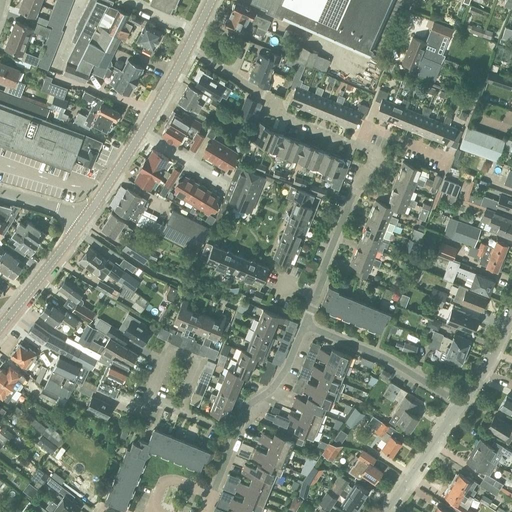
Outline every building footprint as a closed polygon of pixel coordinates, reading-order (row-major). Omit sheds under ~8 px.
[(37,10),(40,4),(28,0),(23,0),(20,9),(38,16),(40,11),(37,10)] [(90,41),(108,5),(98,0),(96,0),(75,43),(66,61),(68,62),(63,73),(72,77),(78,65),(80,60),(85,52),(90,41)] [(75,43),(96,0),(98,0),(108,5),(112,6),(114,2),(110,0),(89,0),(75,28),(76,29),(72,41),(75,43)] [(151,0),(150,3),(174,13),(179,0),(151,0)] [(250,0),(251,0),(267,7),(266,9),(369,55),(393,0),(250,0)] [(69,13),(71,8),(56,2),(54,7),(69,13)] [(233,9),(231,15),(247,22),(250,23),(252,24),(262,28),(267,30),(271,21),(257,15),(257,13),(255,12),(251,10),(251,9),(237,2),(236,4),(234,4),(232,7),(233,9)] [(109,5),(91,42),(114,52),(116,48),(121,38),(126,40),(132,25),(126,21),(127,19),(140,25),(144,27),(137,41),(145,45),(143,50),(151,54),(154,50),(154,48),(163,33),(147,25),(149,22),(142,18),(141,19),(130,14),(112,6),(109,5)] [(69,13),(54,7),(52,13),(66,19),(69,13)] [(471,7),(469,11),(473,13),(473,14),(475,15),(477,14),(481,16),(482,11),(471,7)] [(64,24),(66,19),(52,13),(49,19),(64,24)] [(227,19),(225,22),(226,24),(225,26),(240,33),(243,26),(245,27),(247,22),(231,15),(229,19),(227,19)] [(40,16),(37,23),(46,26),(47,24),(49,20),(40,16)] [(64,24),(49,19),(49,20),(47,24),(52,26),(62,30),(64,24)] [(16,21),(11,34),(28,40),(30,34),(32,35),(34,31),(48,37),(50,32),(52,28),(46,26),(37,23),(35,28),(33,28),(16,21)] [(413,37),(408,50),(441,63),(443,57),(443,58),(444,58),(445,55),(438,53),(445,35),(449,37),(452,29),(435,22),(427,43),(413,37)] [(260,33),(262,28),(258,27),(252,24),(249,30),(257,33),(257,32),(260,33)] [(468,24),(465,31),(482,36),(485,29),(481,28),(481,26),(478,25),(476,26),(472,25),(471,26),(468,24)] [(62,36),(64,31),(62,30),(52,26),(52,28),(50,32),(60,36),(62,36)] [(286,29),(283,36),(298,42),(301,35),(286,29)] [(59,42),(62,36),(60,36),(50,32),(48,37),(48,38),(58,41),(59,42)] [(25,47),(28,40),(11,34),(6,47),(23,54),(25,55),(22,60),(37,66),(39,60),(40,57),(26,52),(27,48),(25,47)] [(57,48),(59,42),(58,41),(48,38),(46,43),(56,47),(57,48)] [(114,52),(91,42),(86,52),(85,52),(80,60),(78,65),(72,77),(86,82),(90,71),(92,64),(93,64),(94,61),(97,62),(107,66),(114,52)] [(55,53),(57,48),(56,47),(46,43),(45,47),(44,49),(53,53),(55,53)] [(53,59),(55,53),(53,53),(44,49),(42,55),(51,58),(53,59)] [(255,64),(273,71),(275,65),(279,66),(283,57),(267,50),(265,56),(260,54),(255,64)] [(408,50),(403,63),(415,68),(414,73),(428,78),(435,81),(439,69),(445,72),(448,66),(455,68),(457,63),(444,58),(443,58),(443,57),(441,63),(408,50)] [(51,64),(53,59),(51,58),(42,55),(40,57),(39,60),(49,64),(51,64)] [(290,65),(298,68),(300,62),(292,58),(290,65)] [(119,68),(118,70),(137,81),(141,73),(142,73),(143,71),(143,70),(144,68),(129,59),(123,70),(119,68)] [(49,68),(51,64),(49,64),(39,60),(37,66),(48,70),(49,68)] [(383,69),(392,73),(395,64),(386,60),(385,61),(386,61),(383,69)] [(21,96),(22,94),(26,84),(16,80),(20,69),(0,61),(0,62),(0,79),(0,80),(0,81),(0,82),(6,85),(5,90),(21,96)] [(115,69),(107,66),(97,62),(94,61),(93,64),(92,64),(90,71),(104,77),(105,74),(111,77),(115,69)] [(298,68),(290,88),(295,90),(290,103),(301,107),(308,91),(300,88),(303,80),(300,79),(306,64),(300,62),(298,68)] [(251,76),(249,81),(257,84),(270,89),(272,84),(268,83),(273,71),(255,64),(251,76)] [(120,75),(115,85),(130,94),(131,92),(132,92),(133,90),(132,89),(137,81),(118,70),(116,73),(120,75)] [(200,70),(195,78),(198,80),(196,85),(210,93),(209,95),(216,99),(220,93),(221,93),(225,86),(224,86),(225,85),(223,84),(224,83),(219,79),(218,80),(200,70)] [(507,77),(488,71),(485,81),(504,87),(507,77)] [(51,95),(55,85),(43,80),(39,90),(51,95)] [(188,86),(179,102),(193,110),(193,109),(190,114),(206,124),(209,119),(199,112),(203,106),(197,102),(202,94),(188,86)] [(312,111),(321,88),(318,86),(315,94),(308,91),(301,107),(312,111)] [(0,88),(0,144),(71,171),(75,160),(92,168),(103,141),(82,132),(47,120),(51,108),(51,107),(50,107),(52,103),(47,101),(46,103),(22,94),(21,96),(5,90),(0,88)] [(322,116),(329,100),(321,97),(324,89),(321,88),(312,111),(322,116)] [(387,120),(393,103),(386,100),(389,93),(380,89),(376,100),(381,102),(376,115),(387,120)] [(94,104),(91,110),(97,113),(98,112),(114,120),(115,120),(118,119),(119,117),(119,116),(120,112),(103,103),(105,100),(97,96),(96,98),(93,96),(93,95),(85,90),(81,97),(94,104)] [(220,103),(213,99),(205,95),(203,98),(209,101),(211,102),(209,106),(216,110),(220,103)] [(333,120),(342,96),(339,95),(336,102),(329,100),(322,116),(333,120)] [(68,100),(55,96),(52,103),(50,107),(51,107),(51,108),(57,110),(54,117),(60,119),(63,112),(64,112),(68,100)] [(254,110),(258,101),(246,96),(239,114),(251,119),(249,124),(254,126),(259,112),(254,110)] [(343,124),(350,108),(342,105),(345,97),(342,96),(333,120),(343,124)] [(397,124),(407,100),(404,99),(401,106),(393,103),(387,120),(397,124)] [(408,128),(414,111),(407,109),(410,101),(407,100),(397,124),(408,128)] [(350,108),(343,124),(354,128),(359,117),(364,119),(369,107),(361,103),(357,111),(350,108)] [(419,132),(428,108),(425,107),(422,114),(414,111),(408,128),(419,132)] [(425,116),(419,132),(429,136),(436,120),(428,117),(431,110),(428,108),(425,116)] [(113,123),(114,120),(98,112),(97,113),(91,110),(88,117),(78,112),(74,121),(90,129),(93,123),(109,131),(110,130),(111,130),(113,129),(114,126),(113,123)] [(195,135),(203,140),(205,137),(197,132),(202,123),(186,113),(183,118),(175,113),(171,120),(169,119),(167,123),(184,133),(192,138),(195,135)] [(440,140),(449,117),(446,116),(443,123),(436,120),(429,136),(440,140)] [(449,117),(440,140),(450,145),(452,139),(459,142),(463,131),(457,128),(450,125),(452,118),(449,117)] [(167,123),(161,133),(178,143),(184,133),(167,123)] [(213,139),(214,138),(219,130),(212,126),(207,136),(213,139)] [(498,161),(503,148),(506,140),(468,126),(460,147),(498,161)] [(268,148),(274,131),(264,127),(262,133),(256,130),(252,142),(268,148)] [(278,152),(284,135),(274,131),(268,148),(278,152)] [(196,151),(203,140),(195,135),(192,138),(195,140),(191,148),(196,151)] [(286,161),(295,139),(284,135),(278,152),(282,153),(280,158),(286,161)] [(216,163),(226,145),(214,138),(213,139),(211,143),(208,142),(205,148),(208,150),(204,156),(216,163)] [(298,160),(304,143),(295,139),(286,161),(292,163),(294,158),(298,160)] [(511,151),(511,140),(506,139),(506,140),(503,148),(511,151)] [(305,170),(314,147),(304,143),(298,160),(304,162),(302,169),(305,170)] [(226,145),(216,163),(227,170),(231,163),(234,165),(237,160),(235,158),(238,153),(226,145)] [(318,168),(325,151),(314,147),(305,170),(309,172),(312,165),(318,168)] [(145,158),(164,169),(165,169),(163,168),(169,158),(163,155),(164,154),(159,151),(159,152),(153,149),(147,159),(146,158),(145,158)] [(328,171),(335,155),(325,151),(318,168),(324,170),(321,178),(325,179),(328,171)] [(337,184),(345,165),(343,165),(345,159),(335,155),(328,171),(336,175),(333,183),(337,184)] [(159,179),(164,169),(145,158),(140,167),(159,179)] [(399,172),(425,182),(426,179),(419,176),(422,169),(403,161),(399,172)] [(259,170),(261,164),(255,162),(253,168),(259,170)] [(261,164),(259,170),(265,173),(267,166),(261,164)] [(345,165),(337,184),(341,186),(344,178),(349,167),(345,165)] [(226,193),(223,200),(228,203),(252,212),(266,177),(238,166),(232,178),(231,180),(230,183),(227,191),(226,193)] [(159,179),(140,167),(140,168),(141,169),(135,178),(151,188),(157,178),(159,179)] [(170,177),(175,180),(180,171),(175,168),(170,177)] [(281,171),(279,178),(285,180),(288,173),(281,171)] [(424,186),(425,182),(399,172),(395,182),(413,190),(416,183),(424,186)] [(463,185),(466,181),(452,173),(449,179),(453,182),(454,180),(463,185)] [(438,188),(442,177),(436,175),(432,186),(438,188)] [(187,200),(197,183),(186,176),(182,183),(179,181),(176,186),(178,188),(175,193),(187,200)] [(171,187),(175,180),(170,177),(165,184),(171,187)] [(302,178),(299,185),(306,187),(308,181),(302,178)] [(413,190),(395,182),(390,193),(417,203),(418,201),(410,198),(413,190)] [(198,207),(208,190),(197,183),(187,200),(195,205),(191,211),(194,213),(198,207)] [(319,194),(321,188),(312,184),(309,191),(315,193),(319,194)] [(287,197),(291,199),(292,199),(296,200),(317,208),(321,198),(309,193),(291,186),(287,197)] [(147,200),(142,196),(141,197),(127,188),(115,208),(129,217),(137,222),(142,215),(147,207),(144,205),(147,200)] [(319,194),(321,195),(325,197),(328,190),(321,188),(319,194)] [(208,190),(198,207),(210,214),(213,209),(216,210),(219,205),(216,203),(220,196),(208,190)] [(390,193),(386,203),(386,204),(395,207),(394,207),(405,211),(408,204),(415,207),(417,203),(390,193)] [(456,197),(449,194),(447,199),(448,201),(452,203),(453,202),(456,197)] [(484,196),(481,205),(486,207),(497,212),(499,206),(511,210),(511,198),(501,194),(498,201),(484,196)] [(386,204),(386,203),(376,199),(372,211),(397,221),(399,218),(391,215),(394,207),(395,207),(386,204)] [(295,202),(293,209),(314,217),(317,208),(296,200),(295,202)] [(0,233),(10,215),(13,208),(0,205),(0,233)] [(511,217),(497,212),(486,207),(482,219),(487,221),(486,223),(491,224),(488,231),(496,234),(497,231),(511,236),(511,235),(511,234),(511,217)] [(173,209),(161,234),(197,252),(210,227),(173,209)] [(289,213),(288,217),(310,226),(313,218),(314,217),(293,209),(292,210),(292,211),(291,213),(289,213)] [(442,222),(444,214),(430,209),(427,218),(442,222)] [(396,224),(397,221),(372,211),(368,221),(392,231),(395,223),(396,224)] [(125,221),(112,212),(102,227),(115,236),(121,228),(125,231),(126,230),(131,233),(132,230),(146,237),(149,230),(127,219),(125,221)] [(142,215),(137,222),(137,223),(153,230),(157,222),(142,215)] [(289,220),(286,228),(302,234),(305,225),(310,227),(310,226),(288,217),(289,218),(289,219),(289,220)] [(471,245),(475,246),(481,228),(459,220),(450,217),(444,234),(453,238),(452,238),(471,245)] [(16,227),(38,243),(46,232),(29,220),(26,225),(21,221),(16,227)] [(368,221),(364,232),(389,242),(391,239),(389,238),(392,231),(368,221)] [(0,233),(4,235),(11,224),(7,222),(0,233)] [(31,253),(38,243),(16,227),(12,233),(18,237),(14,241),(18,244),(15,249),(23,254),(27,250),(31,253)] [(280,237),(303,246),(303,245),(298,243),(301,235),(302,234),(286,228),(285,228),(282,237),(280,237)] [(364,232),(359,242),(378,250),(383,252),(385,246),(387,247),(388,245),(389,242),(364,232)] [(130,236),(122,248),(144,263),(152,250),(130,236)] [(280,237),(278,241),(280,242),(278,246),(299,254),(303,246),(280,237)] [(0,245),(3,241),(0,239),(0,257),(18,271),(24,263),(5,249),(4,249),(0,246),(0,245)] [(410,239),(406,249),(413,252),(417,242),(410,239)] [(478,247),(503,257),(508,243),(497,239),(494,247),(487,244),(481,241),(478,247)] [(207,242),(200,258),(201,259),(201,258),(207,260),(217,264),(215,269),(224,248),(214,244),(208,242),(207,242)] [(375,257),(378,250),(359,242),(355,253),(381,263),(382,260),(375,257)] [(442,242),(437,254),(450,259),(452,260),(457,248),(442,242)] [(471,245),(469,250),(482,256),(479,263),(486,266),(498,270),(498,269),(500,270),(502,265),(500,264),(503,257),(478,247),(475,246),(471,245)] [(277,249),(275,256),(291,262),(296,264),(298,257),(299,255),(299,254),(278,246),(278,247),(277,249)] [(109,272),(108,273),(117,279),(118,279),(132,290),(138,282),(133,278),(134,278),(123,270),(122,271),(114,265),(108,261),(90,247),(85,254),(109,272)] [(224,248),(215,269),(223,273),(232,252),(233,250),(229,248),(228,250),(224,248)] [(232,252),(223,273),(233,277),(242,256),(232,252)] [(380,266),(381,263),(355,253),(351,264),(358,266),(356,272),(367,276),(372,263),(380,266)] [(104,279),(108,273),(109,272),(85,254),(80,261),(81,262),(80,264),(85,268),(86,266),(98,274),(104,279)] [(242,256),(233,277),(243,281),(253,258),(252,260),(251,259),(242,256)] [(0,268),(13,277),(18,271),(0,257),(0,268)] [(253,258),(243,281),(251,284),(260,263),(256,261),(257,260),(253,258)] [(450,259),(443,278),(453,282),(457,272),(468,276),(475,279),(474,279),(472,286),(489,292),(489,291),(491,290),(492,287),(492,285),(494,280),(477,273),(479,268),(469,265),(469,266),(461,263),(460,263),(452,260),(450,259)] [(260,263),(251,284),(258,287),(257,289),(256,289),(253,297),(261,300),(261,299),(264,292),(260,290),(263,283),(263,284),(270,267),(260,263)] [(90,323),(97,313),(82,304),(83,302),(83,300),(79,297),(83,292),(66,279),(58,288),(78,303),(72,312),(90,323)] [(96,288),(109,296),(113,288),(100,280),(96,288)] [(487,298),(467,290),(468,288),(458,284),(453,298),(482,310),(487,298)] [(339,289),(329,285),(327,290),(328,290),(322,305),(331,309),(330,310),(381,332),(388,315),(337,294),(339,289)] [(447,293),(432,288),(427,302),(442,308),(447,293)] [(148,302),(135,292),(130,299),(134,302),(131,306),(141,313),(148,302)] [(184,299),(175,321),(180,323),(178,328),(183,331),(192,309),(186,307),(188,301),(184,299)] [(63,317),(66,320),(74,326),(78,319),(67,311),(65,312),(50,301),(45,307),(56,315),(57,313),(61,316),(61,315),(63,317)] [(45,307),(40,313),(57,326),(56,326),(60,329),(66,320),(63,317),(61,315),(61,316),(57,313),(56,315),(45,307)] [(452,308),(447,322),(456,325),(473,332),(474,329),(476,329),(478,324),(477,323),(478,320),(465,314),(466,313),(452,308)] [(196,330),(203,313),(192,309),(183,331),(182,334),(187,336),(190,327),(196,330)] [(264,309),(259,320),(275,326),(277,321),(284,323),(286,318),(264,309)] [(207,334),(213,318),(203,313),(196,330),(207,334)] [(207,334),(203,344),(208,346),(212,336),(217,338),(226,316),(222,315),(220,320),(214,318),(207,334)] [(101,319),(96,326),(108,333),(125,344),(129,337),(143,345),(145,341),(147,342),(151,336),(149,335),(151,331),(145,327),(146,325),(134,317),(132,321),(128,326),(127,325),(124,323),(119,330),(101,319)] [(271,337),(275,326),(259,320),(255,330),(271,337)] [(35,322),(28,332),(43,343),(61,353),(81,363),(90,368),(93,369),(98,361),(99,359),(98,359),(101,353),(100,353),(98,352),(89,347),(78,342),(68,337),(66,341),(50,333),(50,332),(35,322)] [(82,335),(92,341),(98,329),(88,323),(82,335)] [(267,347),(271,337),(255,330),(251,341),(267,347)] [(443,338),(441,342),(450,346),(466,351),(468,346),(469,346),(470,343),(470,341),(470,340),(455,334),(453,339),(444,336),(443,338)] [(89,347),(92,341),(82,335),(78,342),(89,347)] [(102,344),(98,352),(100,353),(101,353),(111,358),(115,353),(132,364),(138,354),(110,337),(105,346),(102,344)] [(262,358),(267,347),(251,341),(246,351),(242,349),(262,358)] [(437,341),(434,347),(439,349),(443,350),(440,358),(446,361),(452,363),(453,360),(461,363),(462,362),(463,361),(464,358),(464,356),(466,351),(450,346),(441,342),(437,341)] [(398,346),(398,348),(403,350),(415,355),(418,346),(406,342),(405,343),(402,342),(401,345),(400,345),(399,346),(398,346)] [(13,354),(11,355),(26,366),(25,366),(28,368),(37,356),(35,354),(36,352),(29,348),(28,349),(20,343),(16,349),(14,349),(12,352),(13,354)] [(209,347),(206,356),(209,357),(215,359),(219,351),(209,347)] [(318,353),(348,364),(351,356),(332,349),(331,352),(320,348),(318,353)] [(262,358),(242,349),(238,360),(253,366),(257,356),(262,358)] [(61,353),(53,370),(73,380),(81,363),(61,353)] [(99,359),(98,361),(108,365),(107,366),(110,368),(114,360),(111,359),(111,358),(101,353),(100,353),(101,353),(98,359),(99,359)] [(348,364),(318,353),(317,357),(327,361),(325,365),(345,373),(348,364)] [(101,379),(97,388),(116,397),(130,367),(114,359),(114,360),(110,368),(107,366),(104,372),(101,379)] [(363,359),(361,364),(372,369),(374,364),(363,359)] [(249,377),(253,366),(238,360),(233,370),(244,375),(249,377)] [(73,380),(76,381),(83,385),(90,368),(81,363),(73,380)] [(341,381),(345,373),(325,365),(323,369),(313,365),(312,369),(341,381)] [(0,368),(0,376),(17,389),(22,383),(26,378),(21,374),(11,366),(7,371),(2,367),(2,369),(1,368),(0,368)] [(40,384),(47,368),(42,366),(36,380),(40,384)] [(222,372),(220,377),(224,379),(240,385),(244,375),(233,370),(228,368),(226,373),(222,372)] [(312,369),(310,374),(320,377),(318,381),(338,389),(341,391),(345,382),(341,381),(312,369)] [(383,369),(380,374),(387,379),(391,373),(383,369)] [(73,380),(53,370),(48,379),(71,390),(76,381),(73,380)] [(370,386),(374,378),(369,375),(365,383),(370,386)] [(0,395),(3,398),(8,402),(12,396),(16,399),(21,393),(17,390),(17,389),(0,376),(0,395)] [(220,377),(217,382),(222,384),(220,390),(235,396),(240,385),(224,379),(220,377)] [(306,381),(305,386),(334,398),(338,399),(341,391),(338,389),(318,381),(317,385),(306,381)] [(401,388),(391,382),(383,394),(394,400),(401,388)] [(78,390),(91,396),(93,390),(80,384),(78,390)] [(305,386),(303,390),(313,394),(313,395),(312,398),(331,406),(334,398),(305,386)] [(67,400),(44,388),(40,395),(55,403),(55,402),(64,406),(67,400)] [(231,407),(235,396),(220,390),(217,395),(211,393),(209,398),(215,400),(231,407)] [(511,414),(511,398),(507,395),(500,407),(511,414)] [(87,408),(107,418),(113,405),(93,396),(87,408)] [(405,396),(395,412),(389,421),(395,425),(397,421),(410,429),(417,417),(411,413),(417,404),(405,396)] [(331,406),(312,398),(310,402),(296,397),(295,401),(324,413),(327,405),(331,407),(331,406)] [(229,412),(231,407),(215,400),(211,410),(234,419),(235,415),(229,412)] [(320,422),(324,413),(295,401),(293,406),(303,409),(301,414),(320,422)] [(13,411),(58,446),(65,438),(49,425),(47,428),(30,415),(31,414),(27,411),(25,413),(17,407),(13,411)] [(356,407),(346,422),(355,427),(364,413),(356,407)] [(287,427),(289,423),(286,422),(288,418),(276,413),(273,421),(287,427)] [(320,422),(301,414),(299,417),(289,413),(288,418),(317,429),(320,422)] [(0,438),(4,441),(4,440),(7,442),(13,434),(3,426),(2,428),(0,426),(0,423),(4,418),(2,416),(0,414),(0,438)] [(373,415),(367,423),(376,429),(375,431),(382,436),(381,438),(386,442),(382,448),(392,455),(402,442),(399,440),(404,434),(391,424),(389,426),(373,415)] [(494,415),(487,426),(504,437),(504,438),(510,442),(511,438),(511,425),(511,426),(494,415)] [(314,438),(317,429),(288,418),(286,422),(296,426),(294,431),(314,438)] [(329,427),(336,430),(339,420),(333,418),(329,427)] [(125,433),(129,426),(124,424),(121,430),(122,431),(120,437),(125,439),(127,434),(125,433)] [(136,442),(133,441),(108,502),(124,509),(146,457),(150,454),(148,451),(149,448),(200,469),(204,459),(211,462),(215,453),(207,450),(207,452),(156,431),(151,443),(138,438),(136,442)] [(261,436),(291,449),(294,442),(302,445),(304,440),(293,435),(291,439),(275,433),(273,437),(263,433),(261,436)] [(57,446),(42,435),(37,443),(51,453),(57,446)] [(287,457),(291,449),(261,436),(259,441),(269,445),(268,449),(287,457)] [(481,439),(474,450),(491,461),(498,449),(500,450),(502,446),(494,441),(492,445),(481,439)] [(235,454),(250,458),(253,447),(238,442),(235,454)] [(336,455),(342,446),(329,443),(322,454),(329,458),(333,453),(336,455)] [(511,452),(502,446),(499,452),(510,458),(511,454),(511,452)] [(28,456),(56,478),(64,469),(35,447),(28,456)] [(256,449),(254,453),(284,465),(287,457),(268,449),(266,453),(256,449)] [(353,464),(348,471),(357,477),(365,479),(367,475),(375,481),(376,480),(377,481),(380,476),(379,475),(382,471),(371,464),(375,458),(363,450),(358,457),(358,458),(354,465),(353,464)] [(491,461),(474,450),(467,461),(486,473),(482,479),(500,489),(503,484),(489,475),(496,464),(491,461)] [(254,453),(252,458),(262,462),(261,466),(257,464),(281,474),(284,465),(254,453)] [(305,476),(312,460),(304,456),(296,473),(305,476)] [(277,482),(281,474),(257,464),(256,468),(245,464),(244,468),(273,480),(277,482)] [(315,465),(310,472),(318,477),(324,469),(315,465)] [(12,478),(16,473),(9,467),(5,471),(12,478)] [(269,489),(273,480),(244,468),(242,473),(252,477),(250,481),(269,489)] [(459,472),(452,484),(473,496),(477,490),(474,488),(477,482),(467,475),(466,477),(459,472)] [(17,484),(21,477),(16,473),(11,481),(17,484)] [(339,476),(334,482),(337,483),(345,489),(348,491),(349,491),(362,500),(369,489),(360,484),(355,482),(352,487),(349,485),(350,485),(348,483),(349,482),(339,476)] [(76,511),(81,507),(72,500),(75,496),(50,477),(48,481),(65,495),(58,504),(68,511),(76,511)] [(16,485),(19,489),(27,482),(23,478),(16,485)] [(239,481),(237,485),(266,497),(269,489),(250,481),(249,485),(239,481)] [(20,491),(29,498),(36,490),(26,482),(20,491)] [(337,483),(333,489),(341,494),(342,493),(345,496),(341,502),(354,511),(355,510),(357,511),(361,506),(358,505),(362,500),(349,491),(348,491),(345,489),(337,483)] [(448,488),(445,492),(446,493),(445,495),(453,499),(449,505),(460,511),(474,511),(468,508),(474,497),(473,496),(452,484),(449,489),(448,488)] [(237,485),(235,489),(245,493),(243,498),(262,505),(266,497),(237,485)] [(298,485),(294,494),(298,496),(302,487),(298,485)] [(323,496),(334,504),(337,499),(326,491),(323,496)] [(492,500),(483,494),(479,500),(495,510),(497,505),(493,503),(492,503),(491,502),(492,500)] [(334,504),(323,496),(318,503),(329,510),(334,504)] [(232,498),(230,502),(255,511),(259,511),(262,505),(243,498),(242,502),(232,498)] [(35,502),(32,506),(39,511),(48,511),(35,502)] [(255,511),(230,502),(228,506),(238,510),(237,511),(255,511)]
